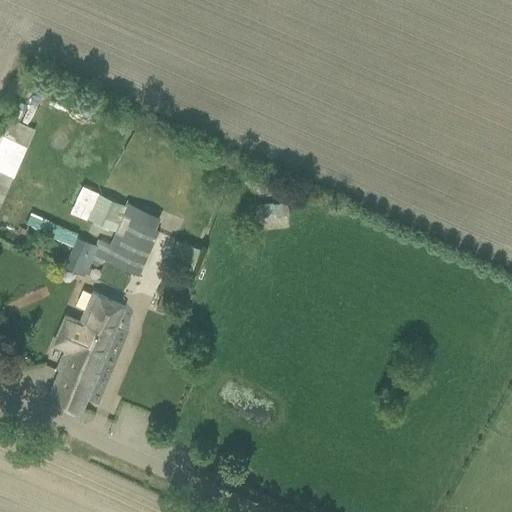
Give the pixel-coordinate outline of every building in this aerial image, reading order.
[(0,209),(13,178),(0,172),(0,209)] [(79,237),(66,267),(86,274),(91,263),(96,266),(107,261),(140,276),(160,231),(155,229),(160,217),(127,202),(124,204),(92,189),(80,216),(115,232),(110,244),(97,238),(95,244),(79,237)] [(254,218),(288,218),(288,202),(254,202),(254,218)] [(5,206),(0,217),(0,227),(12,232),(21,213),(5,206)] [(163,234),(156,248),(189,263),(196,249),(163,234)] [(69,351),(46,399),(79,415),(88,397),(99,374),(97,372),(125,307),(93,292),(79,321),(65,313),(52,343),(56,345),(69,351)]
